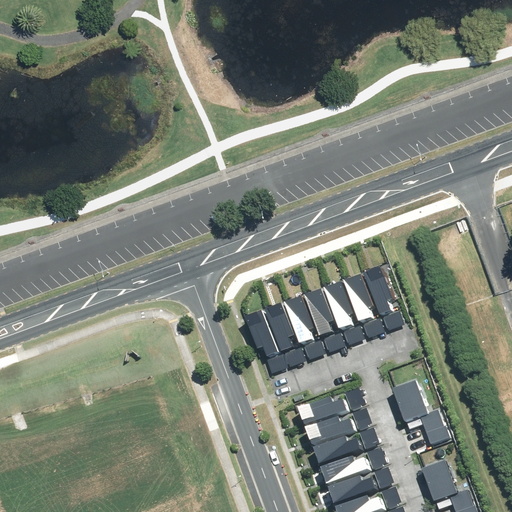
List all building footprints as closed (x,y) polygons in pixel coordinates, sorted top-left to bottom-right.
[(392,302),(397,300),(385,269),(369,275),(384,315),(395,311),(392,302)] [(373,310),(377,308),(366,277),(350,283),(365,323),(376,319),(373,310)] [(353,316),(358,314),(346,283),(330,289),(345,329),(357,325),(353,316)] [(334,323),(338,322),(327,290),(311,296),(325,337),(337,332),(334,323)] [(313,330),(318,328),(306,297),(290,303),(305,343),(317,339),(313,330)] [(293,337),(298,336),(286,305),(270,310),(285,351),(296,347),(293,337)] [(253,317),(264,349),(268,347),(272,356),(283,352),(269,311),(253,317)] [(404,325),(399,311),(385,316),(390,330),(404,325)] [(385,333),(380,319),(366,324),(371,338),(385,333)] [(365,339),(360,325),(346,330),(351,344),(365,339)] [(346,347),(341,333),(326,338),(332,352),(346,347)] [(326,353),(320,339),(306,345),(311,358),(326,353)] [(305,361),(300,347),(286,352),(291,366),(305,361)] [(284,353),(270,358),(275,372),(289,367),(284,353)] [(420,380),(399,388),(411,421),(425,416),(435,442),(449,437),(439,410),(432,412),(420,380)] [(360,389),(346,394),(351,410),(365,405),(360,389)] [(335,400),(303,411),(309,426),(349,412),(345,401),(336,405),(335,400)] [(369,408),(355,413),(360,428),(374,423),(369,408)] [(343,418),(312,429),(318,444),(358,430),(354,420),(345,423),(343,418)] [(377,429),(362,433),(368,449),(382,444),(377,429)] [(351,439),(320,450),(326,465),(366,451),(362,440),(353,444),(351,439)] [(383,446),(369,451),(375,467),(389,462),(383,446)] [(358,456),(327,467),(332,483),(373,468),(369,458),(360,461),(358,456)] [(450,459),(428,467),(441,500),(455,495),(461,511),(477,511),(469,489),(462,491),(450,459)] [(389,468),(375,472),(381,488),(395,483),(389,468)] [(364,478),(333,489),(338,504),(378,490),(375,479),(366,483),(364,478)] [(397,487),(383,491),(388,507),(402,502),(397,487)] [(371,497),(340,508),(341,511),(377,511),(386,509),(382,499),(373,502),(371,497)]
